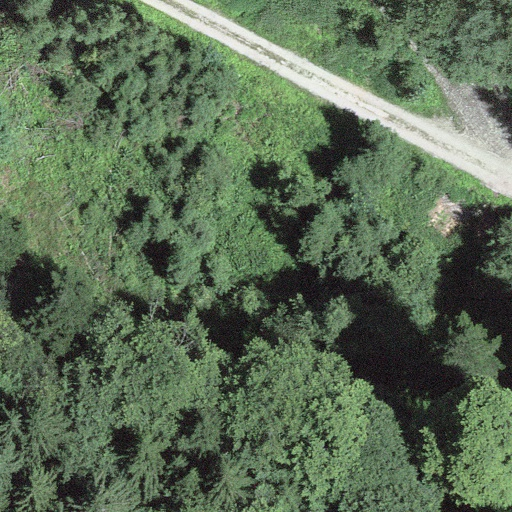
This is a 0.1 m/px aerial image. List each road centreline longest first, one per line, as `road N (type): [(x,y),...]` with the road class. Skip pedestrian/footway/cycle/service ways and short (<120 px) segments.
road 1 (track): [(511,171),(153,0)]
road 2 (track): [(490,160),(381,0)]
